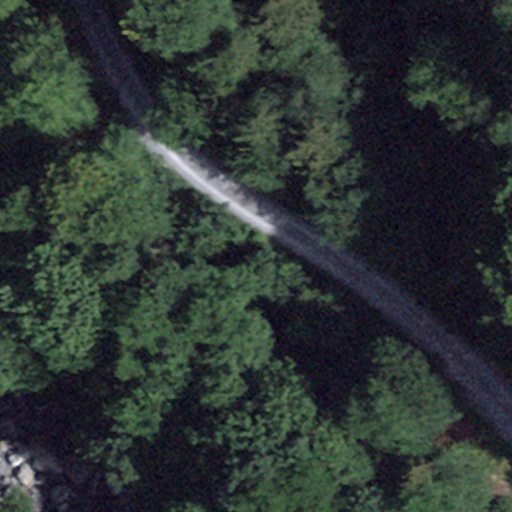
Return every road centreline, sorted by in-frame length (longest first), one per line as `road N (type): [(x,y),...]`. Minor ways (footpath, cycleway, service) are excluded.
road 1 (track): [(511,410),(399,303),(207,182),(101,87),(69,0)]
road 2 (track): [(101,87),(119,217),(156,288),(306,413),(382,511)]
